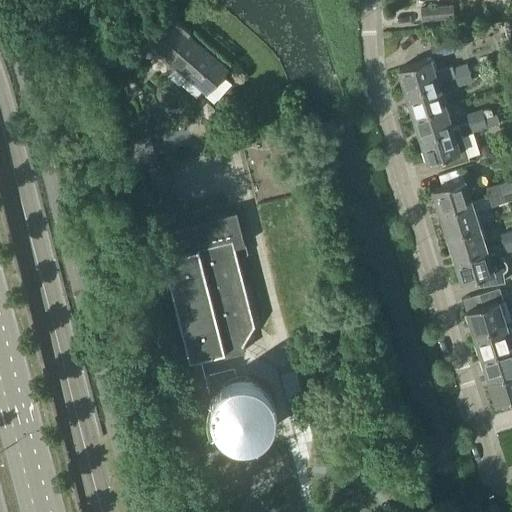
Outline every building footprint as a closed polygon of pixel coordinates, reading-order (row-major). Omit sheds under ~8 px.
[(420,7),(421,20),(452,17),(451,5),(420,7)] [(157,46),(165,53),(177,38),(169,31),(157,46)] [(430,44),(434,56),(464,47),(460,35),(430,44)] [(206,93),(208,91),(217,99),(230,84),(221,76),(226,70),(187,36),(166,59),(206,93)] [(134,41),(121,46),(124,55),(137,51),(134,41)] [(42,214),(100,437),(102,436),(64,289),(34,171),(11,82),(3,58),(0,51),(0,59),(2,65),(18,120),(42,214)] [(399,68),(407,92),(437,82),(454,76),(452,68),(451,65),(433,71),(429,58),(399,68)] [(452,68),(455,77),(469,72),(467,64),(452,68)] [(469,72),(455,77),(457,85),(472,81),(469,72)] [(407,92),(414,115),(444,105),(437,82),(407,92)] [(414,115),(421,138),(451,128),(444,105),(414,115)] [(466,114),(469,123),(484,118),(481,110),(466,114)] [(469,123),(471,131),(499,123),(496,114),(484,118),(469,123)] [(257,123),(267,125),(269,117),(258,115),(257,123)] [(451,128),(421,138),(429,162),(459,152),(451,128)] [(281,132),(283,143),(294,140),(291,129),(281,132)] [(129,147),(135,165),(154,159),(148,141),(129,147)] [(433,189),(440,212),(471,202),(463,179),(433,189)] [(485,188),(488,197),(510,190),(509,180),(485,188)] [(510,190),(488,197),(491,205),(511,199),(510,190)] [(0,208),(78,511),(81,511),(42,360),(5,216),(0,196),(0,208)] [(440,212),(448,235),(478,226),(471,202),(440,212)] [(163,256),(190,359),(216,352),(217,357),(245,349),(243,342),(254,324),(235,247),(245,244),(236,210),(166,228),(173,253),(163,256)] [(448,235),(455,258),(485,249),(478,226),(448,235)] [(511,231),(500,235),(503,243),(511,240),(511,231)] [(511,240),(503,243),(506,252),(511,249),(511,240)] [(485,249),(455,258),(463,282),(477,278),(480,286),(503,281),(502,274),(503,273),(504,273),(505,272),(506,271),(506,269),(507,268),(507,266),(507,265),(506,263),(506,261),(505,260),(504,259),(503,258),(502,258),(501,257),(499,257),(497,245),(486,249),(485,249)] [(479,294),(483,305),(498,300),(502,299),(499,287),(479,294)] [(467,310),(474,334),(505,324),(498,300),(483,305),(467,310)] [(474,334),(482,357),(511,347),(511,322),(505,325),(505,324),(474,334)] [(511,347),(482,357),(489,380),(511,372),(511,347)] [(511,372),(489,380),(497,403),(511,398),(511,372)]
